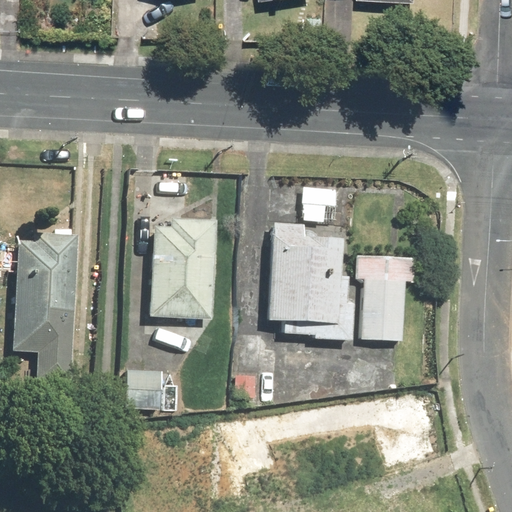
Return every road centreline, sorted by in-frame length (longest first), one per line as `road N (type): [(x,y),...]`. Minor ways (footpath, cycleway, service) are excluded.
road 1 (tertiary): [(498,110),(0,89)]
road 2 (residential): [(511,467),(485,358),(498,110)]
